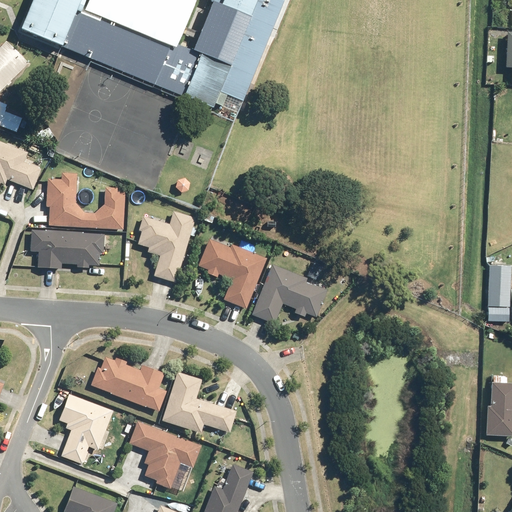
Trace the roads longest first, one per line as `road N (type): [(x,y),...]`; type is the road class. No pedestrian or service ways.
road 1 (residential): [(52,313),(169,323),(244,352),(279,405),(297,511)]
road 2 (residential): [(52,313),(49,364),(9,464)]
